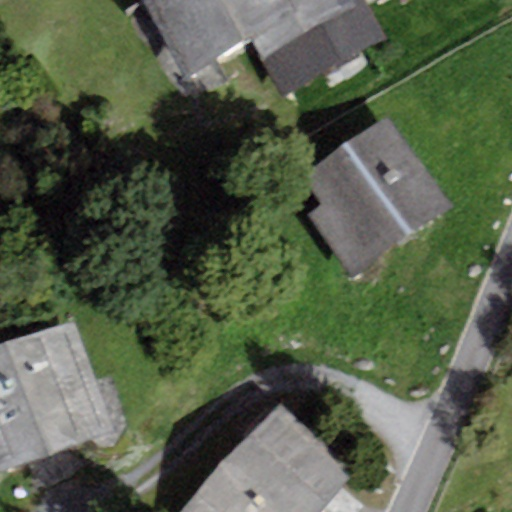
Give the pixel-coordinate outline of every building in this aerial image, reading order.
[(141,0),(182,78),(249,39),(296,11),(289,0),(141,0)] [(364,0),(289,0),(296,11),(249,39),(284,98),(387,42),(364,0)] [(454,209),(387,117),(304,178),(324,204),(307,216),(355,281),(454,209)] [(0,347),(0,474),(112,430),(68,320),(0,347)] [(318,511),(355,470),(276,403),(182,511),(318,511)]
